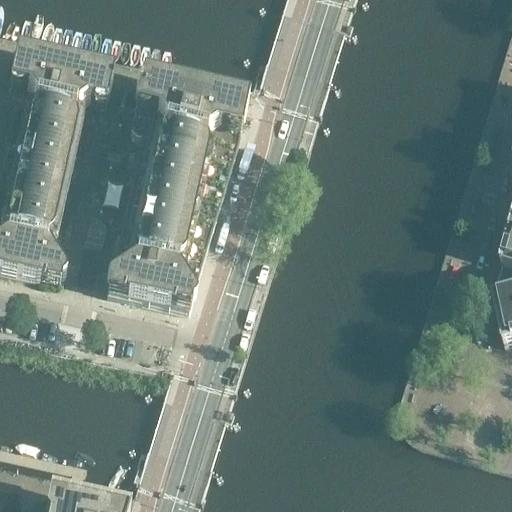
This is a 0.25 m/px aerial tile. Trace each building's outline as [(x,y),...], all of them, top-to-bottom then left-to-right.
[(64,177),(65,174),(66,171),(66,167),(65,163),(65,159),(67,158),(68,157),(69,155),(70,155),(70,153),(70,152),(71,151),(71,149),(70,147),(69,143),(70,140),(72,137),(73,136),(74,135),(74,134),(75,132),(75,131),(75,130),(75,128),(75,126),(74,125),(73,123),(74,121),(64,118),(66,110),(71,111),(70,114),(76,116),(93,105),(107,108),(108,104),(112,82),(16,61),(10,87),(24,90),(35,106),(41,108),(42,105),(47,106),(45,115),(35,112),(34,115),(32,117),(30,120),(29,124),(29,127),(31,131),(30,135),(27,138),(26,138),(25,140),(25,141),(25,143),(24,145),(25,147),(25,148),(26,150),(26,151),(26,155),(24,156),(22,158),(21,160),(21,161),(20,162),(20,163),(20,164),(20,166),(20,167),(22,171),(21,175),(20,175),(19,176),(18,178),(16,180),(16,182),(16,184),(16,185),(16,188),(18,191),(17,195),(14,197),(12,200),(11,203),(12,207),(13,211),(12,214),(9,217),(8,220),(7,224),(7,227),(9,231),(8,233),(18,236),(17,244),(11,243),(12,240),(6,239),(0,242),(0,278),(59,292),(61,285),(62,284),(63,283),(64,281),(65,280),(65,279),(65,278),(65,277),(65,275),(64,274),(47,248),(41,246),(41,249),(35,248),(37,239),(47,242),(48,239),(49,238),(50,237),(52,235),(52,233),(53,232),(53,230),(53,228),(53,226),(51,223),(52,219),(55,217),(56,216),(57,213),(57,212),(58,211),(58,210),(58,209),(57,207),(57,205),(56,203),(57,199),(59,198),(60,196),(61,194),(62,193),(62,191),(62,189),(62,188),(62,187),(61,185),(60,183),(61,179),(64,177)] [(192,303),(237,157),(238,151),(237,151),(243,124),(244,124),(247,111),(141,88),(138,99),(137,98),(136,98),(135,98),(134,99),(134,100),(134,101),(135,102),(135,103),(137,103),(130,135),(130,136),(130,138),(130,139),(131,140),(132,141),(133,143),(134,144),(136,145),(137,146),(140,146),(114,267),(128,270),(126,279),(112,275),(106,302),(188,320),(189,320),(192,303)] [(511,250),(509,249),(503,272),(511,274),(511,250)] [(511,288),(511,274),(503,272),(497,291),(511,288)] [(511,350),(511,300),(495,305),(505,352),(511,350)] [(423,362),(426,349),(421,347),(417,360),(423,362)] [(93,511),(48,502),(46,511),(93,511)]
